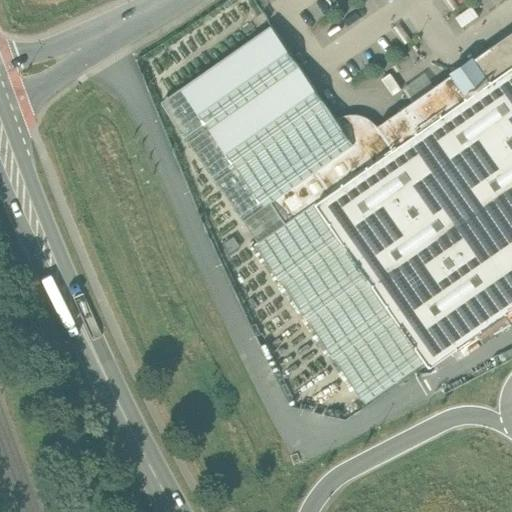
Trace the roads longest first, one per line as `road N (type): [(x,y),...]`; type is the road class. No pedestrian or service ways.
road 1 (primary): [(0,131),(176,511)]
road 2 (unclassified): [(309,511),(339,475),(447,419),(511,423)]
road 3 (unclassified): [(0,81),(113,36),(172,0)]
